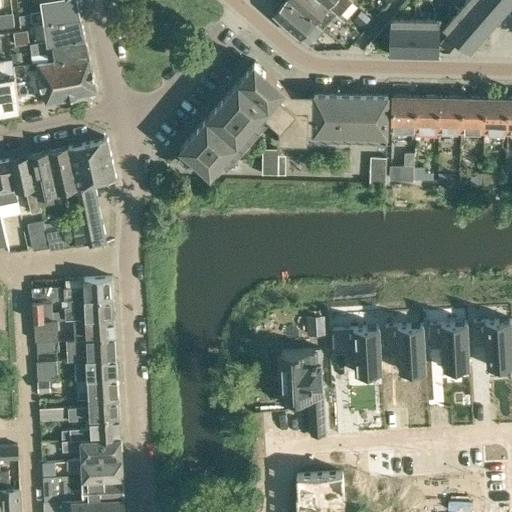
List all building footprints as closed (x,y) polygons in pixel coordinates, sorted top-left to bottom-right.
[(40,0),(42,10),(31,11),(32,12),(18,14),(19,24),(44,19),(44,20),(80,14),(77,0),(40,0)] [(315,20),(291,0),(284,0),(274,12),(301,36),(300,36),(308,43),(315,35),(308,28),(314,21),(315,20)] [(323,0),(291,0),(315,20),(314,21),(321,27),(336,11),(323,0)] [(323,0),(336,11),(345,0),(323,0)] [(484,0),(466,0),(459,9),(485,31),(500,14),(484,0)] [(511,0),(484,0),(500,14),(511,0)] [(459,9),(444,26),(449,30),(441,40),(458,54),(466,45),(470,49),(485,31),(459,9)] [(0,12),(0,26),(13,24),(12,11),(0,12)] [(356,22),(364,29),(373,19),(364,12),(356,22)] [(80,14),(44,20),(47,40),(48,43),(85,36),(80,14)] [(391,51),(414,52),(415,19),(392,18),(391,51)] [(415,19),(414,52),(438,52),(439,19),(415,19)] [(15,44),(23,43),(21,30),(14,31),(15,44)] [(14,65),(14,68),(89,55),(85,36),(48,43),(47,40),(30,43),(32,53),(47,51),(49,59),(38,61),(23,64),(14,65)] [(12,52),(14,65),(23,64),(21,51),(12,52)] [(89,55),(14,68),(14,74),(19,105),(34,102),(27,69),(39,66),(46,101),(96,92),(89,55)] [(2,60),(0,60),(0,111),(19,108),(19,105),(14,74),(5,76),(2,60)] [(180,145),(184,148),(178,155),(187,163),(192,156),(211,172),(264,111),(279,124),(279,141),(307,141),(307,132),(387,134),(388,93),(314,92),(314,95),(295,95),(255,60),(180,145)] [(392,127),(415,128),(416,94),(392,93),(392,127)] [(416,94),(415,128),(438,128),(439,95),(416,94)] [(439,95),(438,128),(461,129),(462,95),(439,95)] [(462,95),(461,129),(484,129),(485,96),(462,95)] [(485,96),(484,129),(507,130),(508,96),(485,96)] [(107,137),(67,146),(75,186),(77,185),(84,221),(82,221),(87,244),(108,240),(96,180),(115,176),(107,137)] [(67,146),(48,150),(57,195),(60,195),(59,189),(75,186),(67,146)] [(279,147),(263,147),(263,173),(279,173),(279,147)] [(48,150),(28,154),(40,209),(40,205),(54,201),(53,196),(57,195),(48,150)] [(414,152),(405,152),(405,165),(414,165),(414,152)] [(28,154),(9,158),(15,188),(26,186),(31,211),(40,209),(28,154)] [(386,156),(371,155),(370,180),(385,181),(386,156)] [(9,158),(0,159),(0,202),(17,200),(15,188),(9,158)] [(396,177),(414,178),(414,165),(405,165),(396,165),(396,177)] [(414,165),(414,178),(424,178),(424,165),(414,165)] [(472,172),(471,183),(483,184),(484,173),(472,172)] [(483,184),(491,184),(492,173),(484,173),(483,184)] [(47,246),(41,219),(27,222),(33,249),(47,246)] [(43,219),(41,219),(47,246),(50,246),(50,248),(64,245),(59,222),(45,225),(43,219)] [(87,244),(82,221),(71,223),(76,246),(87,244)] [(64,286),(64,298),(64,299),(72,298),(112,296),(111,276),(84,277),(84,285),(64,286)] [(31,287),(32,300),(52,299),(61,298),(60,285),(31,287)] [(72,298),(73,306),(65,306),(66,318),(73,317),(113,315),(112,296),(72,298)] [(52,299),(32,300),(33,320),(34,320),(53,319),(52,299)] [(113,315),(73,317),(74,338),(115,335),(113,315)] [(324,333),(324,315),(307,316),(307,333),(324,333)] [(511,362),(511,342),(511,317),(473,319),(474,343),(479,342),(486,342),(487,364),(511,362)] [(58,319),(53,319),(34,320),(35,327),(35,341),(59,339),(58,319)] [(469,365),(467,319),(429,321),(430,345),(434,345),(442,344),(443,366),(469,365)] [(425,367),(423,321),(385,323),(386,347),(391,347),(398,347),(399,369),(425,367)] [(381,370),(379,324),(332,326),(333,350),(346,350),(354,349),(355,371),(381,370)] [(67,338),(68,350),(68,358),(75,358),(116,355),(115,335),(74,338),(67,338)] [(59,339),(35,341),(36,351),(59,350),(59,339)] [(334,433),(331,393),(322,393),(321,360),(314,360),(314,346),(281,348),(283,375),(273,376),(275,398),(309,396),(311,434),(334,433)] [(116,355),(75,358),(76,377),(87,377),(117,375),(116,355)] [(57,359),(37,360),(37,374),(50,373),(50,379),(59,378),(57,359)] [(117,375),(87,377),(88,387),(77,388),(78,398),(88,397),(118,395),(117,375)] [(50,379),(38,379),(38,381),(38,390),(51,390),(50,379)] [(68,406),(69,418),(89,417),(119,415),(118,395),(88,397),(89,405),(68,406)] [(40,419),(64,418),(64,406),(39,407),(40,419)] [(42,439),(62,438),(121,435),(119,415),(89,417),(90,427),(86,427),(86,423),(73,424),(74,426),(42,428),(42,439)] [(121,435),(62,438),(63,449),(80,448),(81,458),(122,456),(121,435)] [(17,443),(0,444),(0,458),(18,457),(17,443)] [(338,511),(337,452),(297,453),(297,511),(338,511)] [(359,503),(359,511),(459,511),(458,455),(435,455),(436,507),(394,508),(394,502),(359,503)] [(122,456),(81,458),(66,459),(67,468),(81,467),(82,479),(123,476),(122,456)] [(42,461),(43,475),(57,474),(56,460),(42,461)] [(8,470),(0,470),(0,490),(1,511),(21,511),(19,485),(7,486),(7,483),(9,482),(8,470)] [(82,479),(83,497),(124,495),(123,476),(82,479)] [(43,481),(44,500),(62,498),(70,498),(69,479),(43,481)] [(62,498),(62,511),(124,511),(124,495),(83,497),(70,498),(62,498)] [(62,511),(62,498),(44,500),(45,511),(62,511)]
